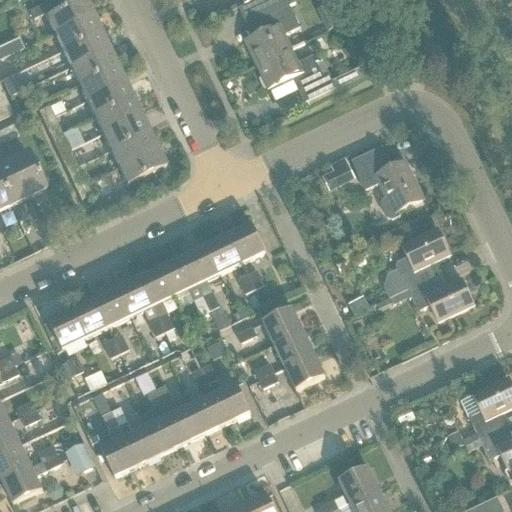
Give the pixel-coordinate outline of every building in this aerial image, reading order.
[(246,44),(257,68),(291,51),(285,38),(302,30),(290,6),(295,4),(292,0),(261,0),(256,3),(262,15),(246,23),(255,40),(246,44)] [(34,21),(45,16),(55,37),(94,18),(86,1),(56,15),(49,2),(29,12),(34,21)] [(55,37),(61,49),(63,54),(102,35),(94,18),(55,37)] [(63,54),(66,60),(71,70),(110,52),(102,35),(63,54)] [(8,46),(0,50),(0,62),(13,56),(8,46)] [(291,80),(300,98),(305,108),(339,91),(333,79),(327,82),(315,58),(299,66),(291,51),(257,68),(268,91),(291,80)] [(71,70),(79,87),(118,68),(110,52),(71,70)] [(79,87),(86,101),(87,103),(126,85),(118,68),(79,87)] [(363,69),(351,75),(357,87),(369,81),(363,69)] [(9,99),(27,91),(19,75),(2,83),(9,99)] [(87,103),(95,120),(134,101),(126,85),(87,103)] [(95,120),(103,137),(142,118),(134,101),(95,120)] [(0,122),(13,116),(8,105),(0,108),(0,122)] [(44,124),(55,119),(50,108),(39,113),(44,124)] [(142,118),(103,137),(111,153),(150,134),(142,118)] [(44,124),(50,136),(61,131),(55,119),(44,124)] [(3,131),(8,142),(19,137),(14,126),(3,131)] [(111,153),(119,170),(158,151),(150,134),(111,153)] [(60,157),(71,152),(66,141),(55,146),(60,157)] [(158,151),(119,170),(127,187),(166,168),(158,151)] [(60,157),(66,169),(77,164),(71,152),(60,157)] [(27,153),(9,162),(28,201),(45,193),(27,153)] [(399,214),(424,203),(405,165),(390,172),(385,160),(357,173),(366,192),(380,185),(387,200),(383,202),(381,207),(388,221),(393,223),(401,219),(399,214)] [(0,166),(0,185),(11,209),(28,201),(9,162),(0,166)] [(350,166),(335,173),(342,186),(356,179),(350,166)] [(76,190),(87,185),(82,175),(71,180),(76,190)] [(0,185),(0,214),(11,209),(0,185)] [(82,202),(86,200),(93,197),(87,185),(76,190),(82,202)] [(229,238),(243,267),(266,256),(252,227),(229,238)] [(430,267),(450,258),(438,232),(403,249),(408,260),(398,264),(396,269),(398,272),(389,276),(385,289),(391,302),(436,280),(430,267)] [(207,249),(220,278),(243,267),(229,238),(207,249)] [(207,249),(184,259),(198,288),(203,300),(212,295),(207,284),(220,278),(207,249)] [(189,293),(194,304),(203,300),(198,288),(184,259),(162,270),(176,299),(189,293)] [(139,281),(153,310),(176,299),(162,270),(139,281)] [(248,278),(256,293),(264,289),(256,274),(248,278)] [(247,298),(256,293),(248,278),(239,282),(247,298)] [(432,309),(436,317),(440,325),(474,308),(462,282),(442,292),(436,280),(391,302),(393,306),(411,297),(420,315),(432,309)] [(145,314),(150,325),(158,321),(153,310),(139,281),(117,292),(131,321),(145,314)] [(94,302),(108,331),(131,321),(117,292),(94,302)] [(211,315),(220,311),(212,295),(203,300),(211,315)] [(211,315),(203,300),(194,304),(202,319),(211,315)] [(72,313),(86,342),(108,331),(94,302),(72,313)] [(274,348),(304,334),(292,311),(263,325),(274,348)] [(49,324),(62,353),(86,342),(72,313),(49,324)] [(158,321),(166,337),(174,333),(167,317),(158,321)] [(166,337),(158,321),(150,325),(157,341),(166,337)] [(252,331),(238,338),(243,347),(257,340),(252,331)] [(274,348),(284,369),(285,371),(314,357),(304,334),(274,348)] [(113,342),(121,358),(130,354),(123,338),(113,342)] [(111,363),(121,358),(113,342),(104,347),(111,363)] [(285,371),(296,394),(325,380),(314,357),(285,371)] [(77,360),(68,364),(75,379),(84,374),(77,360)] [(0,375),(15,369),(11,361),(0,366),(0,375)] [(255,374),(260,383),(274,376),(270,367),(255,374)] [(211,368),(202,373),(209,387),(218,383),(211,368)] [(0,375),(0,389),(21,379),(15,369),(0,375)] [(209,387),(202,373),(193,377),(200,391),(209,387)] [(101,374),(85,382),(90,394),(107,386),(101,374)] [(260,383),(264,392),(278,385),(274,376),(260,383)] [(501,417),(511,411),(511,388),(509,381),(475,397),(483,414),(470,420),(477,436),(480,442),(507,429),(501,417)] [(201,428),(205,437),(228,427),(214,398),(209,387),(200,391),(205,402),(191,408),(201,428)] [(237,387),(214,398),(228,427),(251,416),(237,387)] [(167,389),(157,394),(164,408),(174,404),(167,389)] [(147,430),(160,459),(183,448),(164,408),(157,394),(149,397),(161,423),(147,430)] [(0,430),(11,426),(0,403),(0,430)] [(63,403),(53,408),(56,413),(63,416),(68,413),(65,406),(63,403)] [(174,404),(164,408),(183,448),(205,437),(191,408),(179,414),(174,404)] [(18,412),(22,421),(36,414),(33,405),(18,412)] [(112,415),(119,430),(124,440),(138,469),(160,459),(147,430),(132,437),(120,412),(112,415)] [(41,424),(36,414),(22,421),(26,431),(41,424)] [(104,419),(110,433),(111,434),(119,430),(112,415),(104,419)] [(0,458),(21,448),(11,426),(0,430),(0,458)] [(511,472),(507,474),(511,485),(511,439),(507,429),(480,442),(490,462),(503,456),(511,472)] [(477,436),(463,443),(465,448),(466,449),(480,442),(477,436)] [(101,451),(115,481),(138,469),(124,440),(101,451)] [(0,458),(0,478),(3,485),(32,471),(21,448),(0,458)] [(39,458),(43,466),(57,459),(54,451),(39,458)] [(43,466),(43,467),(33,472),(32,471),(3,485),(14,508),(43,494),(37,481),(62,469),(57,459),(43,466)] [(339,511),(350,507),(379,493),(368,470),(339,484),(346,497),(340,501),(334,503),(338,511),(339,511)] [(388,511),(379,493),(350,507),(352,511),(388,511)] [(244,508),(246,511),(274,511),(267,497),(244,508)] [(501,511),(497,501),(474,511),(501,511)] [(319,511),(338,511),(334,503),(334,502),(319,509),(319,511)]
